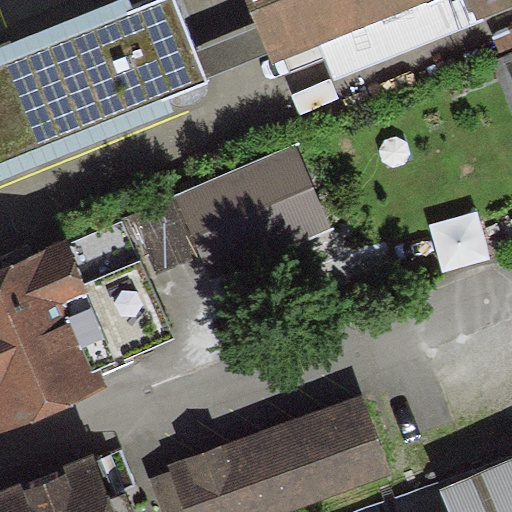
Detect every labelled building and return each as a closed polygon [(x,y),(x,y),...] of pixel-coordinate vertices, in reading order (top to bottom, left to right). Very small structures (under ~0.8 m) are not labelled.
[(0,175),(0,168),(209,83),(207,79),(196,53),(174,0),(161,0),(0,66),(0,178),(1,178),(0,175)] [(511,0),(249,0),(260,27),(271,52),(275,63),(321,44),(428,0),(469,0),(478,20),(511,7),(511,0)] [(469,0),(428,0),(321,44),(335,79),(478,20),(469,0)] [(260,27),(196,53),(207,79),(271,52),(260,27)] [(511,31),(497,38),(505,59),(497,62),(511,100),(511,31)] [(334,226),(299,144),(175,197),(210,279),(334,226)] [(126,217),(0,270),(0,433),(109,388),(102,371),(178,339),(126,217)] [(360,398),(169,466),(172,473),(154,479),(165,511),(279,511),(388,473),(360,398)] [(116,511),(94,456),(0,492),(0,511),(116,511)] [(449,511),(511,511),(511,460),(440,492),(449,511)]
